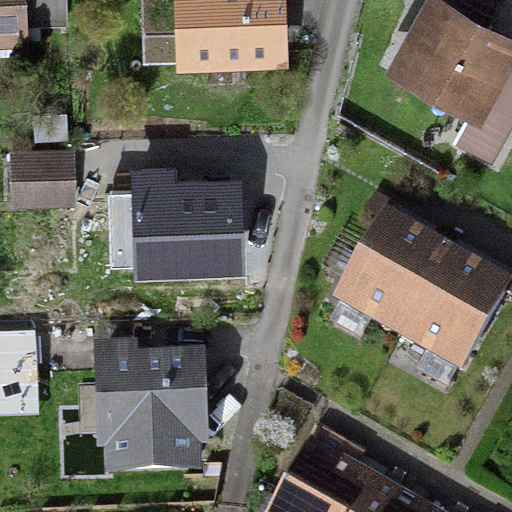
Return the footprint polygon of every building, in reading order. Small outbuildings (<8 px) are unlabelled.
[(0,0),(0,42),(54,40),(51,0),(0,0)] [(155,0),(157,60),(269,57),(267,0),(155,0)] [(511,37),(446,0),(435,0),(393,74),(480,124),(464,151),(490,167),(511,129),(511,37)] [(76,201),(73,141),(10,144),(13,204),(76,201)] [(137,258),(245,257),(244,160),(136,161),(137,258)] [(397,341),(448,250),(384,214),(332,305),(397,341)] [(511,285),(448,250),(397,341),(461,377),(511,287),(511,285)] [(0,370),(35,369),(34,333),(0,334),(0,370)] [(215,346),(149,348),(149,336),(100,337),(103,447),(218,444),(215,346)] [(348,511),(372,471),(318,440),(277,511),(348,511)] [(372,471),(348,511),(418,511),(425,501),(372,471)] [(443,511),(425,501),(418,511),(443,511)]
